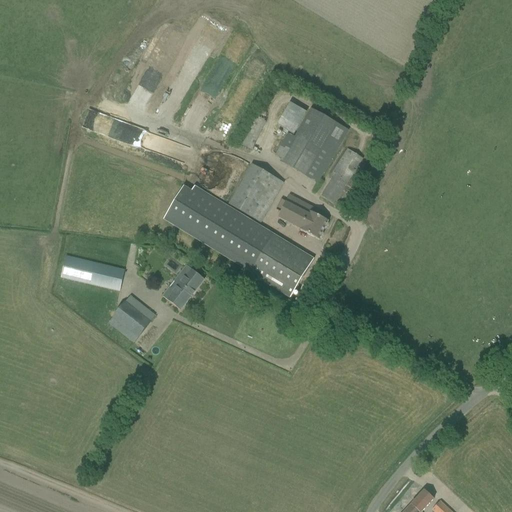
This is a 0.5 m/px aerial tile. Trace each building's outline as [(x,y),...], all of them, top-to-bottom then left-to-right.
[(307,114),(290,104),(277,126),(294,136),(307,114)] [(255,119),(252,117),(238,147),(252,152),(266,122),(263,121),(267,113),(260,110),(255,119)] [(307,179),(337,126),(310,110),(280,163),(307,179)] [(189,149),(145,132),(139,148),(184,165),(189,149)] [(333,205),(363,160),(347,150),(332,173),(333,173),(331,176),(333,178),(321,197),(333,205)] [(284,184),(251,166),(228,206),(261,224),(284,184)] [(177,227),(185,232),(263,279),(262,281),(290,299),(314,261),(273,236),(267,245),(253,237),(258,229),(194,190),(171,228),(175,231),(177,227)] [(303,231),(310,235),(319,240),(328,222),(312,214),(314,210),(291,198),(280,219),(303,231)] [(61,279),(119,293),(125,271),(66,257),(61,279)] [(174,262),(170,268),(178,273),(181,267),(174,262)] [(164,296),(163,297),(180,311),(204,280),(196,274),(187,267),(174,282),(179,286),(168,299),(164,296)] [(133,344),(134,343),(155,317),(130,297),(113,319),(109,325),(133,344)] [(412,505),(420,511),(423,511),(434,500),(424,491),(412,505)] [(432,511),(450,511),(440,502),(432,511)]
